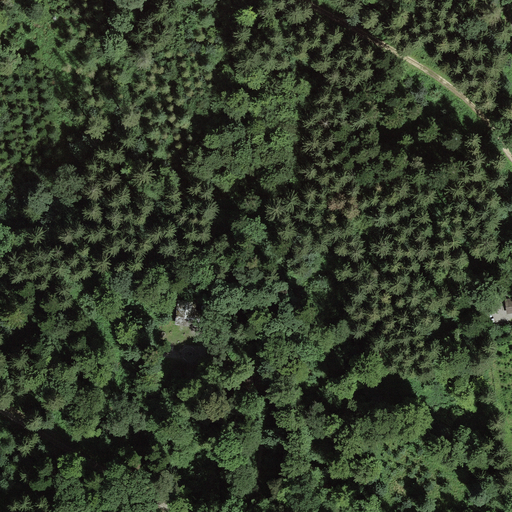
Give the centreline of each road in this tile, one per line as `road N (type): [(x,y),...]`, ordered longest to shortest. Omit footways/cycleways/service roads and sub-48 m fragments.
road 1 (track): [(304,0),(452,87),(511,157)]
road 2 (track): [(253,511),(276,335),(266,320),(237,317),(215,331)]
road 3 (track): [(0,409),(176,511)]
